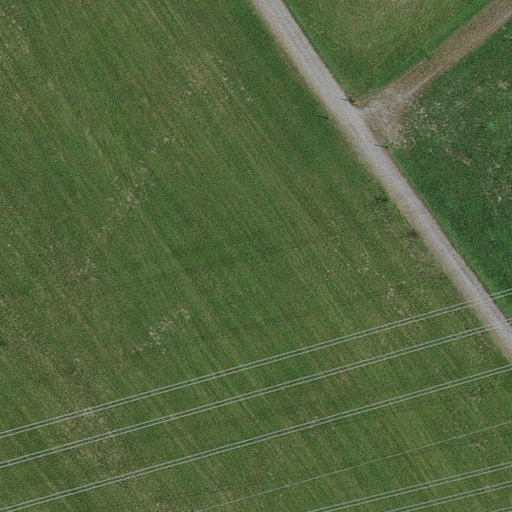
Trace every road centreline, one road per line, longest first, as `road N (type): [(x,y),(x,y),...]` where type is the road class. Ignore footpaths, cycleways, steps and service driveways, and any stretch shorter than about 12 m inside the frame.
road 1 (track): [(511,2),(355,129),(511,344)]
road 2 (track): [(355,129),(264,0)]
